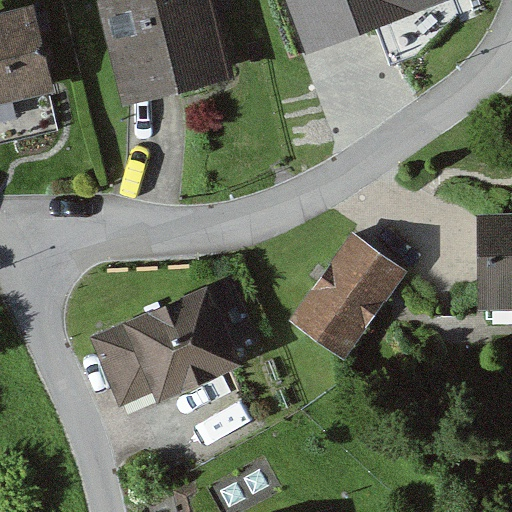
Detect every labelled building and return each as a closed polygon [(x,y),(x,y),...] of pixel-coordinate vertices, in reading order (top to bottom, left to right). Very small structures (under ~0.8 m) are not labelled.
[(106,101),(224,73),(207,0),(101,0),(84,4),(106,101)] [(292,0),(305,36),(408,0),(292,0)] [(0,101),(40,93),(23,13),(0,18),(0,101)] [(511,218),(464,218),(463,312),(511,312),(511,218)] [(282,321),(333,362),(399,279),(348,238),(282,321)] [(79,329),(105,403),(224,362),(199,288),(79,329)]
